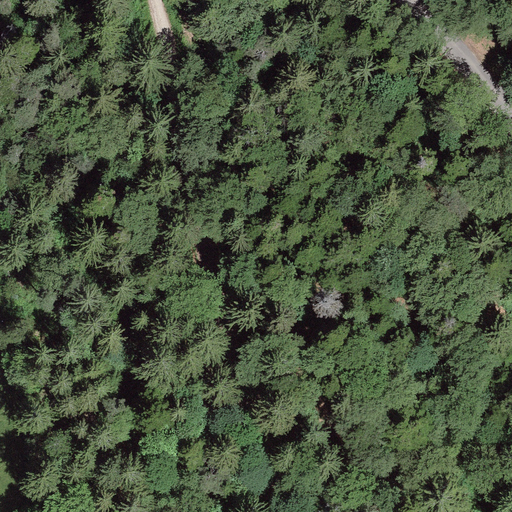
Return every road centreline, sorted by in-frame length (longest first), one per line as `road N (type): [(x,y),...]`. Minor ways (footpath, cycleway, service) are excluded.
road 1 (track): [(156,0),(311,511)]
road 2 (unclassified): [(412,0),(511,117)]
